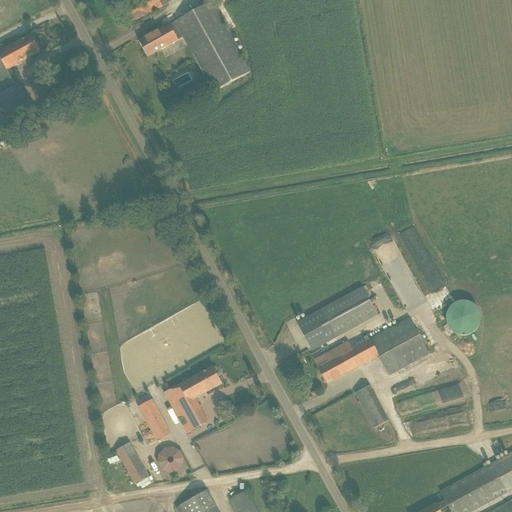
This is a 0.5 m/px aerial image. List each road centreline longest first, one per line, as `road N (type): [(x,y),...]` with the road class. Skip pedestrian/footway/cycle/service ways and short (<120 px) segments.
road 1 (unclassified): [(340,511),(61,0)]
road 2 (track): [(27,511),(316,468)]
road 3 (track): [(511,429),(316,468)]
